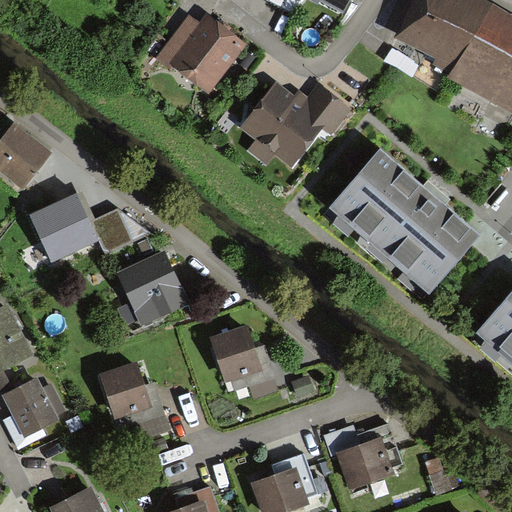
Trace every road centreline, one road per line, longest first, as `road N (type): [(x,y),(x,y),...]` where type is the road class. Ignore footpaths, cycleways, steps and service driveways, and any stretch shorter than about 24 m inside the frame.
road 1 (residential): [(0,102),(372,387)]
road 2 (residential): [(371,0),(326,64),(301,71),(203,0)]
road 3 (residential): [(372,387),(353,404),(191,454)]
road 4 (residential): [(372,387),(511,505)]
